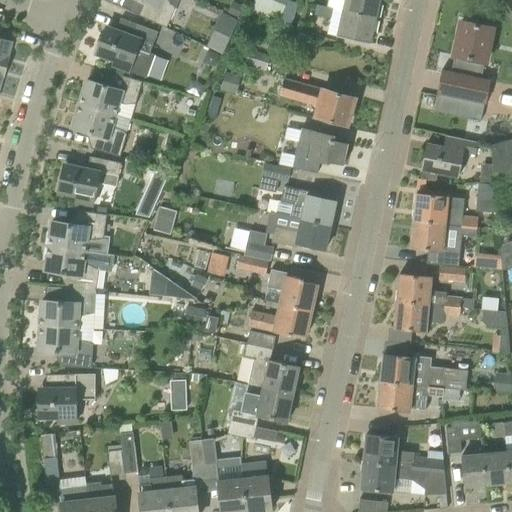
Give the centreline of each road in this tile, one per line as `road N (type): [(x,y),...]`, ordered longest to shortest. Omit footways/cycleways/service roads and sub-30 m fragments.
road 1 (residential): [(310,511),(422,0)]
road 2 (residential): [(14,511),(0,420),(0,246)]
road 3 (residential): [(0,246),(60,22)]
